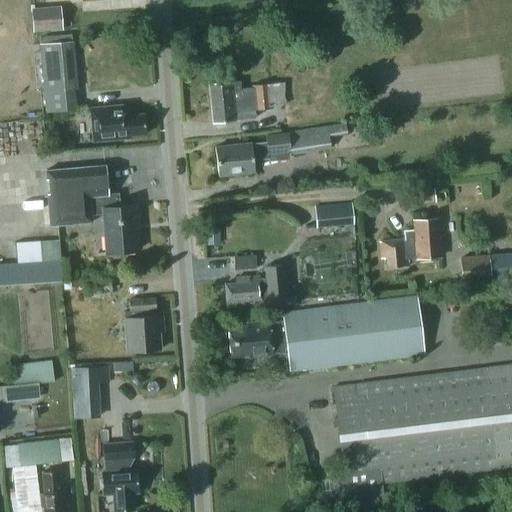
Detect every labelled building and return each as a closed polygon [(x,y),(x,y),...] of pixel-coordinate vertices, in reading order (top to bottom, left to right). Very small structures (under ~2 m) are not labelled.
[(44,17),(68,15),(67,2),(43,4),(44,17)] [(39,45),(44,92),(77,89),(72,42),(39,45)] [(210,84),(212,97),(214,122),(255,118),(255,110),(274,108),(274,106),(285,105),(284,84),(252,87),(252,88),(242,89),(241,81),(210,84)] [(130,139),(130,135),(144,134),(142,114),(128,115),(127,106),(126,106),(126,105),(89,108),(93,142),(113,140),(113,141),(130,139)] [(254,161),(270,160),(270,162),(291,161),(290,153),(329,149),(328,134),(348,132),(347,126),(287,132),(287,133),(265,135),(265,141),(217,145),(219,174),(255,171),(254,161)] [(117,195),(108,196),(106,166),(45,172),(45,180),(49,180),(50,195),(46,196),(48,227),(91,224),(91,215),(104,214),(108,254),(136,252),(134,225),(137,225),(136,205),(118,207),(117,195)] [(411,192),(412,204),(435,201),(433,190),(411,192)] [(315,210),(316,227),(353,224),(352,206),(315,210)] [(380,242),(382,259),(387,259),(388,268),(408,265),(407,257),(414,256),(415,261),(442,258),(437,217),(411,220),(413,233),(406,233),(406,239),(380,242)] [(218,227),(203,227),(204,243),(219,243),(218,227)] [(59,245),(41,246),(43,266),(47,266),(60,265),(59,245)] [(255,256),(232,257),(233,270),(255,269),(255,256)] [(459,258),(461,284),(490,282),(488,256),(459,258)] [(285,302),(282,262),(264,264),(265,276),(259,277),(259,276),(235,278),(236,285),(225,286),(227,308),(263,305),(262,302),(267,301),(267,304),(285,302)] [(43,266),(0,269),(0,288),(49,285),(47,266),(43,266)] [(111,282),(86,283),(87,298),(112,296),(111,282)] [(295,293),(285,294),(286,302),(296,301),(295,293)] [(155,299),(129,301),(130,312),(139,312),(139,318),(135,318),(137,349),(161,347),(160,332),(163,332),(162,316),(157,316),(155,299)] [(285,353),(287,371),(421,357),(415,299),(281,313),(282,321),(267,322),(245,323),(245,326),(227,327),(229,356),(246,355),(246,356),(285,353)] [(17,366),(10,367),(11,386),(52,382),(50,363),(33,365),(32,358),(16,360),(17,366)] [(99,418),(97,383),(108,383),(107,366),(70,368),(72,419),(99,418)] [(511,370),(334,392),(346,489),(511,468),(511,370)] [(3,444),(5,467),(59,461),(57,441),(17,445),(17,442),(3,444)] [(104,464),(108,463),(109,474),(101,475),(103,498),(110,497),(111,511),(132,511),(131,495),(136,495),(135,473),(125,473),(124,462),(131,462),(130,445),(102,447),(104,464)] [(62,492),(58,492),(57,473),(41,474),(43,493),(39,494),(40,508),(44,507),(43,511),(61,511),(61,506),(63,506),(62,492)]
